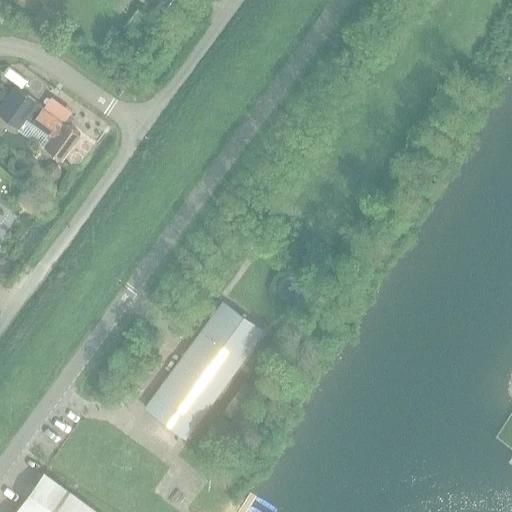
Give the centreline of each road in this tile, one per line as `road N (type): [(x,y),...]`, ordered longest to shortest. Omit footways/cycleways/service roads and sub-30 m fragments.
road 1 (unclassified): [(131,291),(340,0)]
road 2 (unclassified): [(0,323),(138,131)]
road 3 (residential): [(0,471),(131,291)]
road 4 (residential): [(0,46),(32,52),(138,131)]
road 5 (unclassified): [(138,131),(235,0)]
